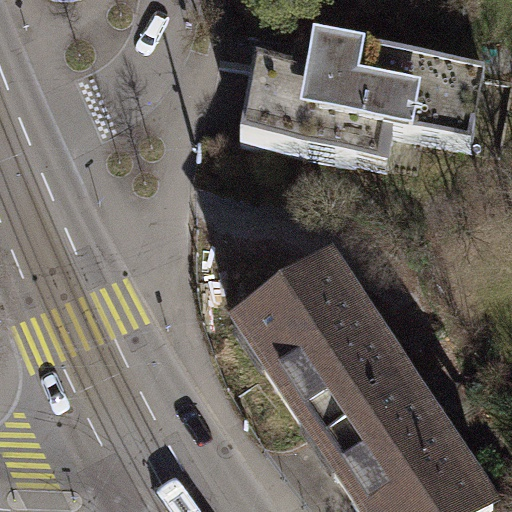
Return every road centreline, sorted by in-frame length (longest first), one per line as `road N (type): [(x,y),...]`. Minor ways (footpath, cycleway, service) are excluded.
road 1 (primary): [(155,488),(3,146)]
road 2 (residential): [(3,146),(122,86),(153,41),(164,0)]
road 3 (tertiary): [(155,488),(0,501)]
